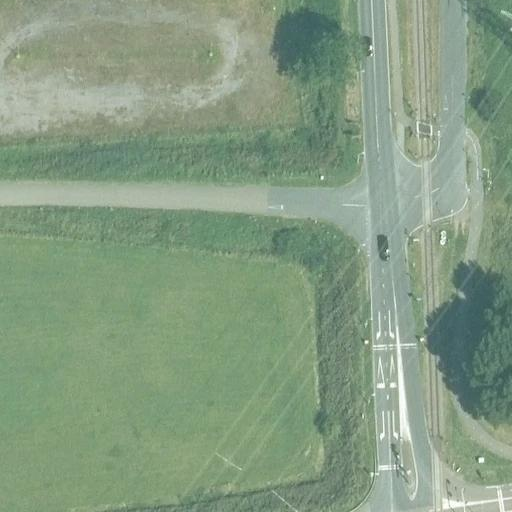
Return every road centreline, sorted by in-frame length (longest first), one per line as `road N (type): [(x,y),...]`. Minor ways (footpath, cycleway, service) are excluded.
road 1 (unclassified): [(0,196),(383,205)]
road 2 (unclassified): [(412,511),(383,205)]
road 3 (unclassified): [(383,205),(446,182),(453,0)]
road 4 (unclassified): [(383,205),(370,0)]
